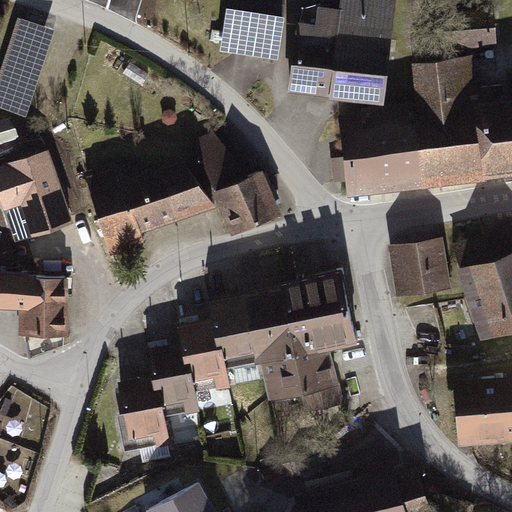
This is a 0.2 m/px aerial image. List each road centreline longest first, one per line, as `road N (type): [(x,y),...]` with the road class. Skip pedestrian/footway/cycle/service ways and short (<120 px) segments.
road 1 (residential): [(340,229),(261,134),(187,66),(101,20),(41,0)]
road 2 (residential): [(81,383),(109,329),(152,279),(213,249),(340,229)]
road 3 (residential): [(511,497),(448,455),(417,418),(400,376),(370,226)]
road 4 (residential): [(370,226),(511,198)]
road 5 (residential): [(42,511),(81,383)]
